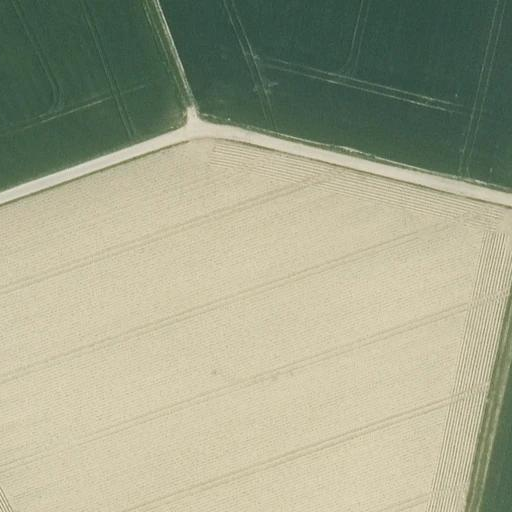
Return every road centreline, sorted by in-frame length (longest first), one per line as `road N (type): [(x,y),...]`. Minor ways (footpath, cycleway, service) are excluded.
road 1 (track): [(0,200),(198,132),(511,202)]
road 2 (track): [(198,132),(148,0)]
